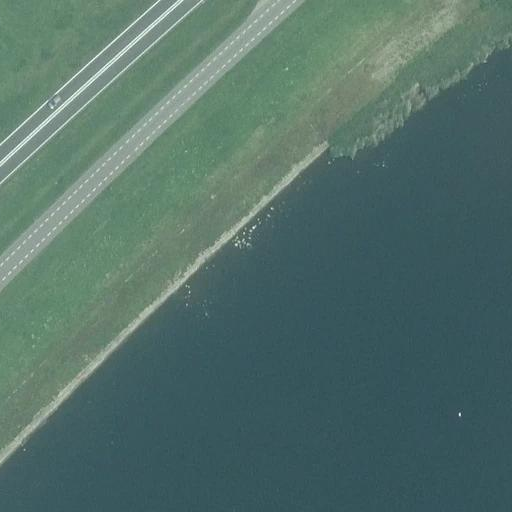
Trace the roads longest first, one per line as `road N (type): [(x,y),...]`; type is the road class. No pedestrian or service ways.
road 1 (tertiary): [(0,275),(287,0)]
road 2 (trunk): [(0,165),(179,0)]
